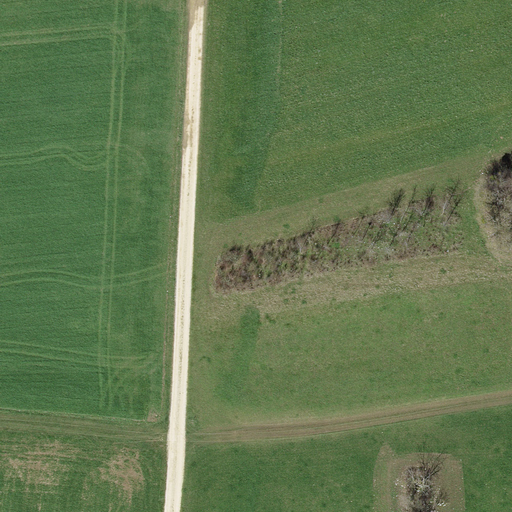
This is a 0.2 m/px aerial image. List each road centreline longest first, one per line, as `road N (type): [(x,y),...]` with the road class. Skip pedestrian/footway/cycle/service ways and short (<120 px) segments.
road 1 (track): [(197,0),(175,445)]
road 2 (track): [(175,445),(511,398)]
road 3 (track): [(0,427),(175,445)]
